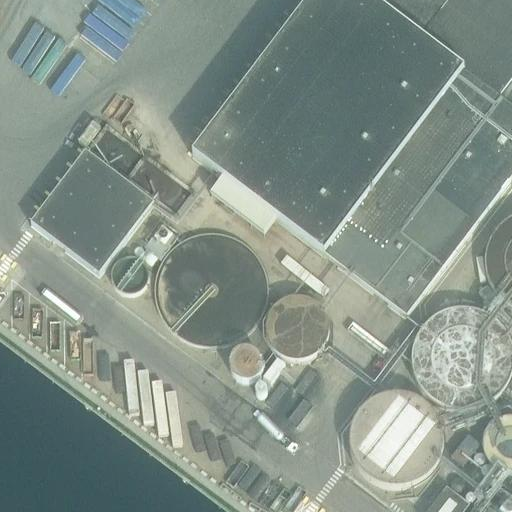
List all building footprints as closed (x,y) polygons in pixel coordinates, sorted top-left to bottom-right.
[(511,0),(313,0),(193,159),(406,321),(511,185),(511,0)] [(86,155),(31,228),(100,280),(154,207),(86,155)] [(241,306),(271,262),(235,237),(245,223),(231,214),(191,272),(241,306)] [(498,231),(496,235),(493,239),(491,243),(489,247),(487,251),(486,255),(486,260),(485,264),(485,269),(486,273),(486,278),(488,282),(489,286),(491,291),(493,294),(496,298),(499,302),(502,305),(506,308),(509,310),(511,311),(511,220),(509,223),(505,225),(502,228),(498,231)] [(175,246),(192,254),(196,245),(179,237),(175,246)] [(422,331),(420,335),(417,340),(415,344),(414,348),(413,352),(412,357),(412,362),(412,366),(412,371),(413,375),(414,380),(416,384),(418,388),(420,392),(423,396),(426,399),(429,402),(433,405),(436,408),(440,410),(445,412),(449,413),(453,414),(458,415),(462,415),(467,415),(472,415),(476,414),(480,412),(485,411),(489,409),(493,406),(496,404),(500,401),(503,397),(506,394),(509,389),(511,385),(511,381),(511,344),(510,341),(508,337),(506,333),(503,329),(500,326),(496,323),(492,320),(488,318),(484,316),(480,314),(476,313),(471,312),(467,311),(462,311),(457,312),(453,312),(448,314),(444,315),(440,317),(436,319),(432,322),(429,325),(425,328),(422,331)] [(402,396),(401,389),(379,392),(380,399),(376,401),(373,403),(369,405),(366,408),(363,411),(360,414),(357,417),(355,421),(353,425),(352,429),(351,433),(350,437),(349,441),(349,445),(350,449),(350,453),(351,457),(353,461),(354,465),(356,469),(358,472),(361,475),(364,478),(367,481),(370,483),(373,486),(377,488),(381,489),(385,490),(389,491),(393,492),(394,499),(416,496),(415,489),(419,487),(422,485),(426,483),(429,480),(432,477),(435,474),(438,470),(440,466),(442,463),(443,458),(444,454),(445,450),(445,446),(445,441),(445,437),(444,433),(443,429),(442,425),(440,421),(437,417),(435,414),(432,411),(429,408),(426,405),(422,403),(418,401),(414,399),(410,398),(406,397),(402,396)] [(486,438),(485,440),(485,442),(484,445),(484,447),(484,450),(484,452),(484,455),(485,457),(486,459),(487,462),(488,464),(489,466),(491,468),(493,469),(495,471),(497,472),(499,474),(501,475),(503,476),(506,476),(508,477),(510,477),(511,477),(511,421),(511,422),(509,422),(507,422),(505,423),(502,423),(500,424),(498,425),(496,427),(494,428),(492,430),(490,432),(489,434),(487,436),(486,438)] [(477,511),(511,511),(511,503),(494,490),(492,493),(486,488),(476,500),(483,505),(477,511)] [(433,511),(472,511),(474,510),(449,491),(433,511)]
